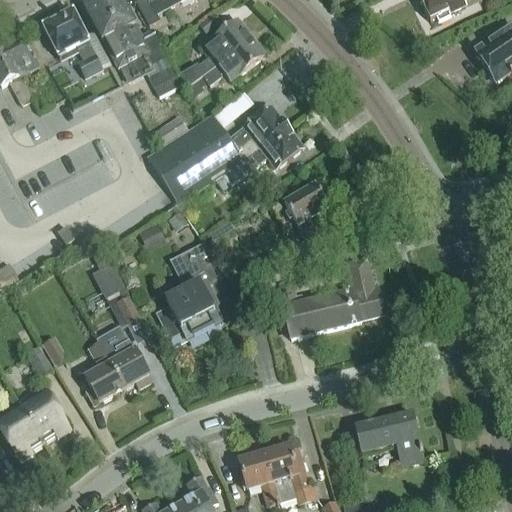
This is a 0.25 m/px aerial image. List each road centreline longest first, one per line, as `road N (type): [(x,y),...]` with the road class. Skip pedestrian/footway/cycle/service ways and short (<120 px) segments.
road 1 (residential): [(480,356),(296,399),(190,441),(69,511)]
road 2 (tertiary): [(445,212),(343,60),(282,0)]
road 3 (tertiary): [(480,356),(445,212)]
road 4 (tertiary): [(511,487),(480,356)]
